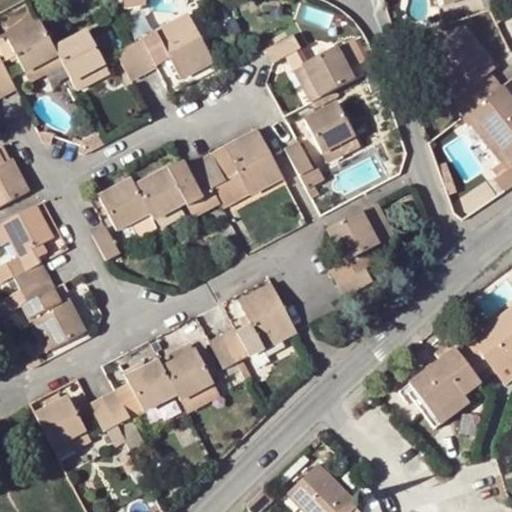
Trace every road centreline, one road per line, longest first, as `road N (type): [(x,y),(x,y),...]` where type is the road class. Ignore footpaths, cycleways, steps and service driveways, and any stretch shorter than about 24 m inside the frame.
road 1 (residential): [(133,331),(57,188),(236,99)]
road 2 (residential): [(364,0),(421,170),(463,263)]
road 3 (residential): [(133,331),(281,258),(294,264),(308,298)]
road 4 (residential): [(463,263),(319,399)]
road 5 (residential): [(442,511),(416,500),(319,399)]
road 6 (residential): [(319,399),(205,511)]
road 7 (residential): [(0,400),(133,331)]
